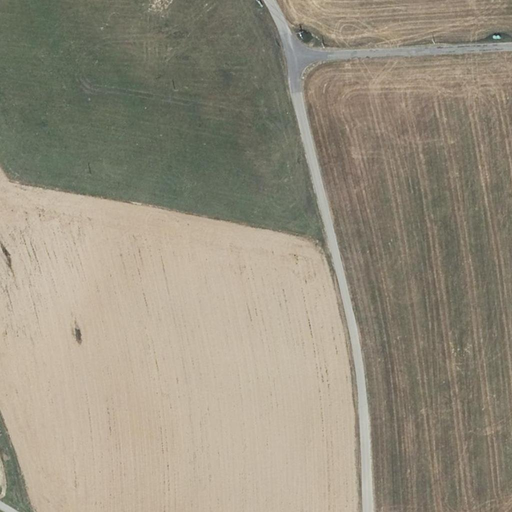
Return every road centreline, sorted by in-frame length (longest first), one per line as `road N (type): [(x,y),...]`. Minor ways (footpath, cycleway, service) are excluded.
road 1 (unclassified): [(370,511),(355,323),(292,51)]
road 2 (unclassified): [(511,45),(292,51)]
